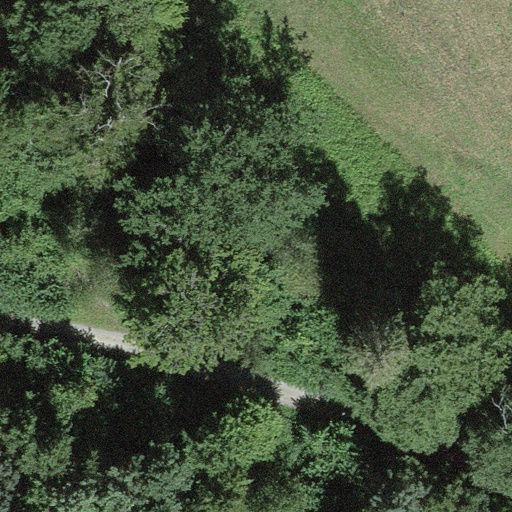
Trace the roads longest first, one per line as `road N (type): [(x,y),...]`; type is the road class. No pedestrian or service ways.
road 1 (track): [(511,480),(173,348)]
road 2 (track): [(173,348),(53,247),(0,215)]
road 3 (track): [(173,348),(0,315)]
